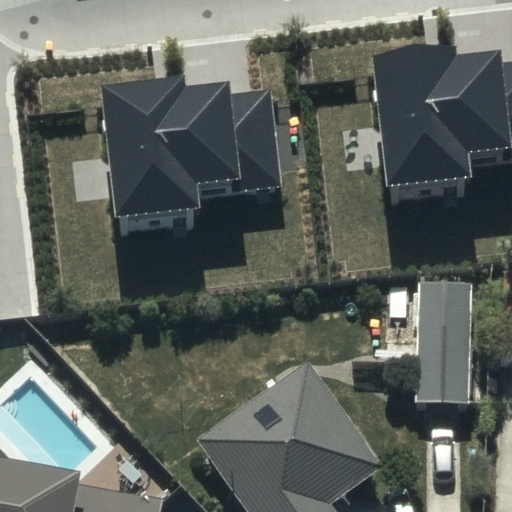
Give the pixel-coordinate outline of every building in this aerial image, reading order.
[(458,77),(370,87),(385,225),(475,216),(471,186),(511,181),(511,173),(511,172),(511,79),(459,85),(458,77)] [(190,105),(98,115),(113,258),(204,248),(201,215),(240,211),(239,206),(284,202),(274,104),(191,113),(190,105)] [(511,279),(504,279),(500,366),(511,366),(511,279)] [(413,409),(469,410),(473,292),(385,289),(382,366),(414,367),(413,409)] [(198,446),(243,511),(329,511),(383,474),(310,369),(198,446)] [(159,511),(160,508),(78,495),(80,482),(0,470),(0,511),(159,511)]
